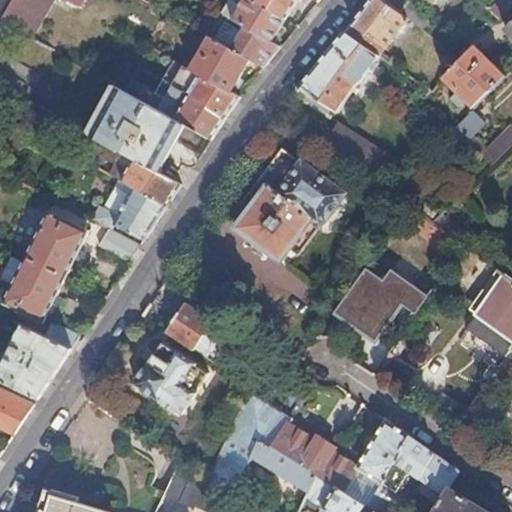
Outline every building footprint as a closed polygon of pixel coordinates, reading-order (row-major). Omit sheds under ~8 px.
[(14,0),(0,0),(0,19),(3,21),(14,0)] [(33,39),(54,0),(14,0),(3,21),(33,39)] [(273,42),(287,19),(256,0),(240,0),(230,16),(247,26),(273,42)] [(256,0),(287,19),(298,0),(256,0)] [(408,20),(400,14),(379,0),(373,0),(361,14),(346,34),(380,57),(408,20)] [(501,19),(511,8),(511,3),(508,0),(499,0),(489,10),(501,19)] [(400,14),(408,20),(423,31),(430,20),(408,4),(400,14)] [(273,42),(247,26),(233,49),(252,60),(266,68),(282,47),(273,42)] [(380,57),(346,34),(336,46),(299,89),(339,113),(356,88),(380,57)] [(252,60),(233,49),(212,38),(211,37),(192,70),(233,93),(252,60)] [(467,99),(476,108),(507,77),(476,47),(463,59),(444,78),(458,91),(451,98),(459,107),(467,99)] [(233,93),(192,70),(176,61),(164,81),(228,117),(234,109),(241,98),(233,93)] [(177,119),(182,122),(213,140),(220,130),(228,117),(164,81),(155,75),(150,83),(156,86),(153,90),(184,108),(177,119)] [(177,119),(127,91),(127,92),(121,89),(95,134),(156,168),(182,122),(177,119)] [(473,111),(454,130),(466,141),(470,137),(484,123),(473,111)] [(71,143),(79,129),(60,119),(53,133),(71,143)] [(482,155),(493,165),(511,145),(511,126),(486,151),(482,155)] [(363,173),(382,187),(399,163),(369,143),(366,148),(340,131),(327,150),(363,173)] [(486,151),(470,137),(466,141),(482,155),(486,151)] [(250,210),(237,227),(283,262),(293,248),(300,254),(318,229),(319,230),(324,224),(325,224),(343,199),(346,194),(304,162),(303,163),(284,149),(242,204),(250,210)] [(176,196),(183,185),(122,152),(117,161),(131,169),(124,181),(136,187),(169,206),(176,196)] [(115,225),(145,241),(163,215),(169,206),(136,187),(115,225)] [(52,211),(28,258),(68,277),(91,230),(52,211)] [(130,264),(143,245),(112,228),(102,246),(130,264)] [(68,277),(28,258),(26,263),(14,257),(3,280),(1,279),(0,281),(0,301),(45,323),(68,277)] [(372,269),(339,311),(390,351),(432,297),(396,269),(387,280),(372,269)] [(511,279),(505,274),(472,319),(510,345),(511,347),(511,279)] [(168,330),(196,349),(214,320),(186,302),(168,330)] [(46,336),(73,349),(83,335),(54,321),(46,336)] [(63,364),(73,349),(46,336),(24,325),(0,376),(0,378),(40,398),(63,364)] [(178,351),(164,342),(136,383),(159,399),(161,397),(183,413),(210,373),(196,363),(197,362),(179,350),(178,351)] [(0,424),(17,433),(37,403),(0,385),(0,424)] [(236,493),(254,453),(262,436),(264,438),(283,410),(253,391),(237,415),(208,481),(236,493)] [(264,438),(300,463),(316,438),(291,422),(294,417),(283,410),(264,438)] [(300,463),(317,474),(367,506),(410,435),(387,419),(357,466),(333,450),(335,447),(317,435),(316,438),(300,463)] [(444,458),(410,435),(367,506),(377,511),(385,511),(410,471),(424,479),(419,489),(441,502),(451,487),(461,470),(444,458)] [(300,463),(264,438),(262,436),(254,453),(310,490),(317,474),(300,463)] [(208,481),(178,468),(166,494),(195,506),(196,503),(217,511),(226,511),(236,493),(208,481)] [(377,511),(367,506),(317,474),(310,490),(299,511),(302,511),(308,511),(313,511),(321,511),(324,507),(331,511),(377,511)] [(492,511),(451,487),(441,502),(434,511),(492,511)] [(114,511),(79,501),(80,496),(53,488),(45,511),(114,511)]
